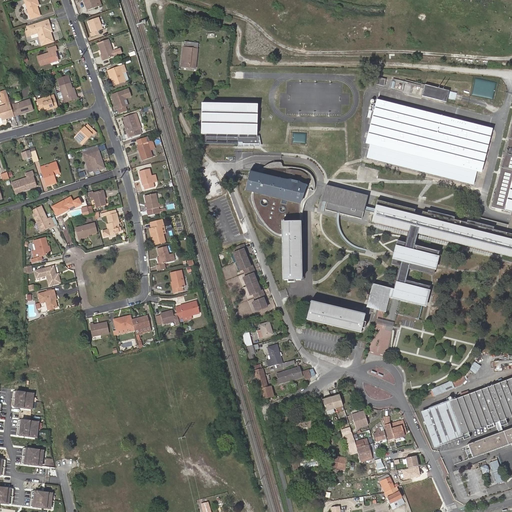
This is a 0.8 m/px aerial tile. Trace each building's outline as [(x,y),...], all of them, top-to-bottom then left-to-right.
[(37,0),(24,0),(31,18),(40,15),(37,6),(39,5),(37,0)] [(96,0),(84,0),(88,10),(98,6),(96,0)] [(100,19),(89,22),(93,33),(91,33),(93,37),(100,35),(99,31),(104,29),(100,19)] [(38,32),(39,34),(43,45),(54,41),(51,33),(52,32),(49,21),(36,25),(28,28),(29,31),(31,36),(35,35),(34,29),(41,27),(42,30),(38,32)] [(215,33),(207,33),(207,41),(215,41),(215,38),(217,38),(217,34),(215,34),(215,33)] [(110,40),(100,44),(104,55),(102,56),(103,60),(115,56),(122,54),(121,50),(114,52),(110,40)] [(52,61),(59,58),(57,50),(58,50),(57,45),(49,48),(50,52),(39,56),(42,66),(52,63),(52,61)] [(198,49),(184,47),(181,66),(195,68),(198,49)] [(220,48),(217,48),(210,47),(209,57),(219,59),(220,50),(220,48)] [(124,65),(110,70),(113,79),(115,85),(126,81),(123,73),(126,72),(127,72),(124,65)] [(75,95),(73,88),(69,76),(58,79),(64,97),(66,97),(67,102),(78,99),(77,94),(75,95)] [(384,86),(386,79),(376,76),(374,83),(384,86)] [(451,92),(427,86),(424,97),(448,103),(451,92)] [(126,108),(127,107),(125,100),(127,100),(132,97),(130,90),(113,96),(115,101),(116,100),(117,102),(115,103),(118,111),(119,111),(120,114),(127,111),(126,108)] [(12,108),(6,91),(1,92),(4,103),(6,103),(6,104),(5,105),(0,106),(0,117),(1,117),(1,120),(14,116),(12,108)] [(53,106),(54,108),(58,107),(55,98),(52,99),(51,96),(37,100),(41,110),(45,109),(53,106)] [(15,107),(12,108),(14,116),(33,110),(30,99),(14,104),(15,107)] [(492,129),(377,100),(366,144),(370,145),(367,158),(473,185),(477,172),(481,173),(492,129)] [(258,136),(259,105),(202,104),(202,135),(258,136)] [(127,126),(129,134),(130,138),(141,135),(134,115),(124,118),(127,126)] [(85,128),(81,132),(82,133),(76,139),(82,146),(92,136),(94,137),(96,134),(88,126),(85,128)] [(279,126),(263,126),(262,141),(278,141),(279,126)] [(511,129),(492,207),(511,212),(511,129)] [(293,133),(293,142),(305,143),(306,133),(293,133)] [(151,151),(148,142),(147,138),(138,140),(139,145),(138,146),(143,161),(153,157),(151,151)] [(101,163),(103,162),(99,148),(85,152),(86,156),(89,155),(94,172),(103,169),(101,163)] [(264,169),(256,174),(303,185),(299,204),(253,192),(252,199),(253,204),(255,210),(258,215),(263,221),(268,228),(272,232),(278,235),(286,239),(286,225),(305,225),(304,222),(305,207),(309,199),(313,195),(316,193),(317,188),(316,184),(315,179),(312,175),(308,172),(301,169),(295,169),(284,168),(283,163),(275,163),(270,165),(264,169)] [(51,168),(50,164),(40,167),(46,186),(56,182),(54,175),(59,173),(57,166),(51,168)] [(256,174),(250,172),(245,190),(253,192),(299,204),(303,185),(256,174)] [(154,187),(151,174),(141,176),(143,185),(144,185),(145,189),(154,187)] [(33,175),(12,183),(15,194),(37,186),(33,175)] [(367,196),(327,185),(320,208),(361,219),(367,196)] [(105,199),(103,190),(94,192),(94,191),(90,191),(92,199),(96,199),(97,206),(107,204),(105,199)] [(71,195),(52,204),(57,213),(68,208),(67,207),(75,203),(76,206),(82,203),(79,197),(73,200),(71,195)] [(155,195),(145,197),(149,215),(160,213),(155,195)] [(215,199),(222,219),(232,215),(224,196),(215,199)] [(412,208),(378,200),(372,221),(410,231),(407,243),(398,241),(392,264),(401,266),(398,278),(395,290),(373,284),(367,306),(386,311),(390,296),(401,299),(397,314),(419,319),(423,305),(425,306),(430,286),(406,280),(409,268),(433,274),(439,251),(414,245),(417,233),(501,254),(500,260),(511,263),(511,234),(419,210),(417,217),(410,215),(412,208)] [(38,220),(41,228),(49,225),(50,226),(54,224),(50,216),(47,218),(41,204),(31,209),(35,217),(37,216),(38,220)] [(117,220),(119,220),(117,209),(102,212),(103,215),(107,214),(109,222),(107,223),(108,228),(103,229),(104,235),(109,233),(109,232),(114,231),(114,233),(121,231),(121,226),(119,226),(118,223),(117,220)] [(161,228),(164,227),(163,221),(151,224),(152,229),(151,229),(153,236),(152,236),(154,245),(164,243),(163,235),(161,228)] [(94,222),(76,227),(78,236),(96,232),(94,222)] [(305,225),(286,225),(286,239),(287,283),(289,283),(306,282),(305,225)] [(36,246),(34,247),(32,247),(34,255),(30,256),(31,260),(39,258),(38,252),(48,250),(45,235),(34,237),(36,243),(36,246)] [(232,255),(235,263),(246,259),(245,255),(242,250),(244,250),(243,246),(234,249),(236,253),(232,255)] [(160,265),(163,264),(174,262),(172,255),(168,255),(166,247),(157,250),(159,258),(160,265)] [(246,259),(235,263),(239,272),(243,270),(244,274),(253,270),(252,267),(250,267),(248,263),(246,259)] [(46,273),(49,283),(60,281),(57,272),(55,272),(53,264),(34,268),(36,275),(46,273)] [(253,270),(244,274),(246,278),(242,279),(246,288),(256,283),(255,280),(253,275),(255,274),(253,270)] [(174,285),(176,292),(177,295),(183,294),(183,290),(185,290),(181,271),(171,273),(173,285),(174,285)] [(256,283),(246,288),(249,296),(253,295),(254,298),(264,294),(262,291),(260,292),(258,288),(256,283)] [(53,293),(54,292),(53,288),(38,292),(40,301),(45,300),(47,308),(56,305),(55,297),(54,298),(53,293)] [(264,294),(254,298),(256,302),(252,304),(256,312),(267,307),(265,304),(263,299),(265,298),(264,294)] [(180,307),(175,308),(177,315),(178,319),(184,317),(188,316),(192,315),(200,313),(197,302),(180,306),(180,307)] [(365,314),(311,302),(306,319),(360,332),(365,314)] [(176,325),(179,324),(178,319),(177,315),(173,316),(172,311),(160,313),(160,316),(162,324),(162,325),(175,322),(176,325)] [(114,319),(116,330),(128,327),(129,330),(134,329),(133,326),(131,319),(130,315),(114,319)] [(147,316),(131,319),(133,326),(134,329),(135,334),(140,333),(140,332),(139,328),(150,325),(147,316)] [(93,322),(89,323),(91,335),(108,332),(106,322),(93,324),(93,322)] [(269,322),(260,325),(264,337),(273,335),(269,322)] [(243,334),(246,347),(253,345),(249,333),(248,330),(241,332),(242,334),(243,334)] [(246,347),(245,347),(248,356),(255,353),(253,345),(246,347)] [(273,366),(282,363),(283,363),(277,345),(268,347),(273,366)] [(494,370),(501,370),(501,363),(510,363),(510,360),(494,360),(494,370)] [(289,370),(292,380),(302,377),(299,367),(289,370)] [(262,368),(255,370),(256,377),(255,378),(256,383),(259,383),(263,399),(267,398),(269,397),(273,396),(271,386),(266,387),(263,375),(264,375),(262,368)] [(280,383),(292,380),(289,370),(277,374),(280,383)] [(452,381),(455,387),(466,382),(463,376),(452,381)] [(498,421),(499,426),(506,424),(504,419),(511,416),(511,428),(501,432),(498,433),(468,444),(469,448),(471,452),(473,458),(511,443),(511,378),(505,381),(503,382),(493,385),(482,389),(473,392),(470,394),(462,397),(449,401),(423,411),(436,447),(463,437),(464,439),(470,437),(468,432),(494,423),(495,422),(498,421)] [(451,380),(431,388),(434,395),(454,388),(451,380)] [(25,393),(14,391),(12,407),(31,409),(33,394),(25,393)] [(339,395),(322,400),(326,412),(343,407),(339,395)] [(365,410),(352,414),(356,428),(369,424),(365,410)] [(314,415),(292,420),(296,433),(317,429),(314,415)] [(30,421),(19,420),(17,435),(36,437),(38,422),(30,421)] [(390,425),(388,426),(389,428),(391,427),(394,439),(404,436),(403,431),(406,430),(403,420),(394,423),(389,424),(390,425)] [(357,453),(358,453),(354,442),(352,434),(350,427),(341,430),(343,436),(345,436),(351,455),(357,453)] [(386,439),(383,430),(380,431),(379,428),(375,429),(376,432),(374,433),(376,441),(386,439)] [(360,459),(372,456),(367,438),(354,442),(358,453),(360,459)] [(35,450),(23,448),(22,463),(41,466),(43,451),(35,450)] [(418,462),(417,455),(407,458),(409,468),(418,466),(417,462),(418,462)] [(347,458),(339,457),(338,458),(334,457),(332,467),(344,470),(347,458)] [(381,458),(374,460),(377,470),(384,468),(381,458)] [(499,460),(491,463),(498,483),(506,480),(499,460)] [(421,472),(420,466),(418,466),(409,468),(408,468),(409,475),(421,472)] [(385,492),(395,487),(388,474),(379,479),(385,492)] [(2,488),(0,487),(0,502),(0,503),(12,504),(13,489),(2,488)] [(402,498),(396,487),(395,487),(385,492),(384,492),(390,504),(402,498)] [(52,494),(32,491),(30,507),(51,509),(52,494)] [(393,509),(404,502),(402,498),(390,504),(393,509)] [(210,511),(208,502),(201,504),(203,511),(210,511)]
